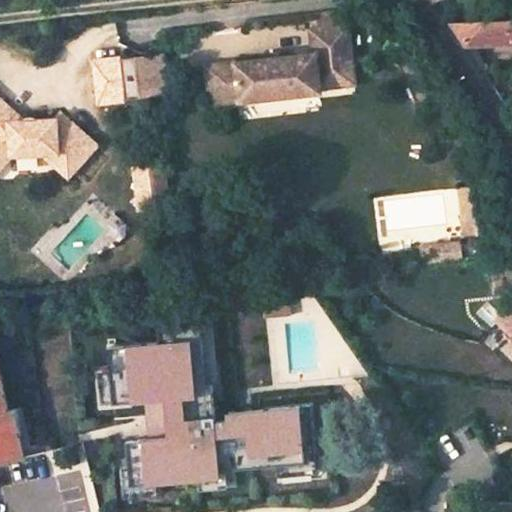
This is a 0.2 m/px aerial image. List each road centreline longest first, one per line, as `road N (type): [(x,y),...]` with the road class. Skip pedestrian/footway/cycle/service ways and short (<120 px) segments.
road 1 (residential): [(342,0),(125,25)]
road 2 (residential): [(420,0),(511,139)]
